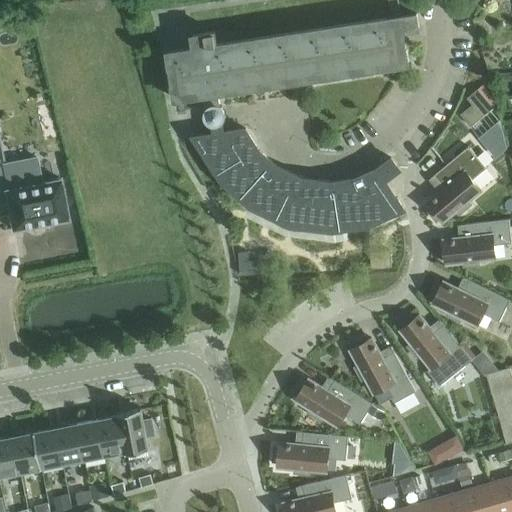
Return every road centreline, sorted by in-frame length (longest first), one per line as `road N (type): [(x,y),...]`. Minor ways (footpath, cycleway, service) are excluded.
road 1 (residential): [(0,392),(163,359),(191,361),(216,383),(241,472)]
road 2 (residential): [(437,0),(433,68),(391,142),(363,159),(328,165),(297,157),(273,135)]
